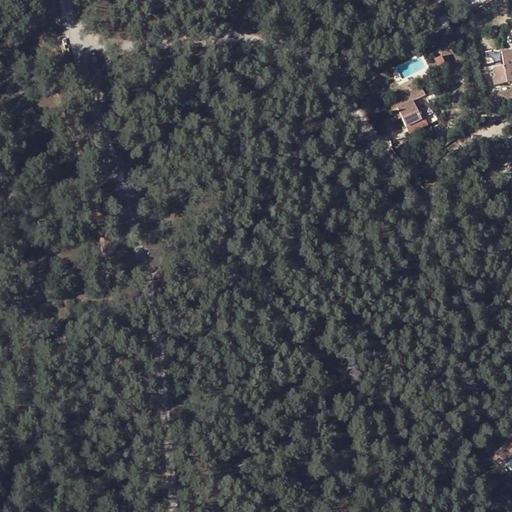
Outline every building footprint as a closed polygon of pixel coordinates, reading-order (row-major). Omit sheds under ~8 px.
[(511,53),(502,55),(504,68),(496,70),(498,78),(493,79),(494,86),(511,83),(511,53)] [(401,118),(405,127),(420,121),(415,109),(418,107),(416,102),(425,98),(421,89),(384,105),(387,114),(393,111),(398,109),(401,118)] [(428,105),(421,108),(429,126),(436,123),(428,105)] [(415,109),(420,121),(424,120),(418,107),(415,109)] [(393,111),(397,120),(401,118),(398,109),(393,111)] [(420,121),(405,127),(408,135),(426,127),(424,120),(420,121)]
